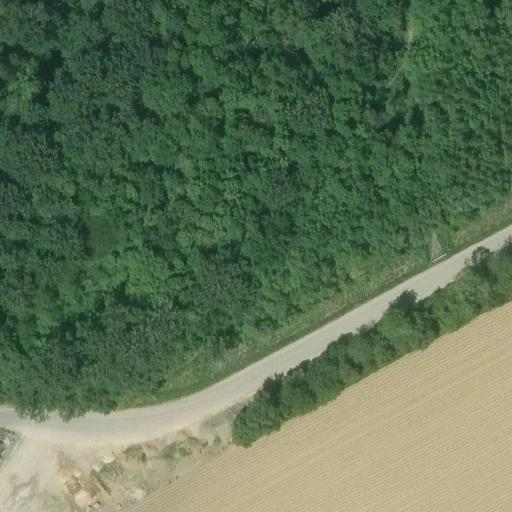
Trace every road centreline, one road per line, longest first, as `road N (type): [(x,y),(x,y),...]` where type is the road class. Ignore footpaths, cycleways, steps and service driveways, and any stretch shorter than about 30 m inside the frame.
road 1 (track): [(511,238),(168,419),(98,430),(0,419)]
road 2 (track): [(446,273),(415,137)]
